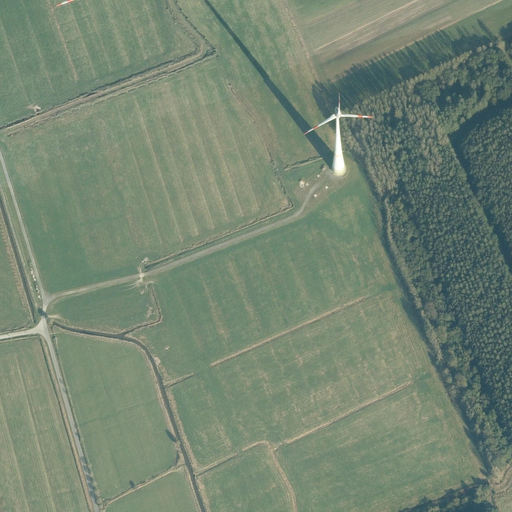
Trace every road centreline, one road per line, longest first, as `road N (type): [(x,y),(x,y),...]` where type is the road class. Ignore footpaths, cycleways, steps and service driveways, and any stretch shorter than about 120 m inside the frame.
road 1 (track): [(41,296),(152,269),(305,208),(326,177)]
road 2 (track): [(0,132),(200,56),(202,43),(172,0)]
road 3 (unclassified): [(0,335),(44,326),(100,511)]
road 4 (track): [(44,326),(38,268),(0,149)]
